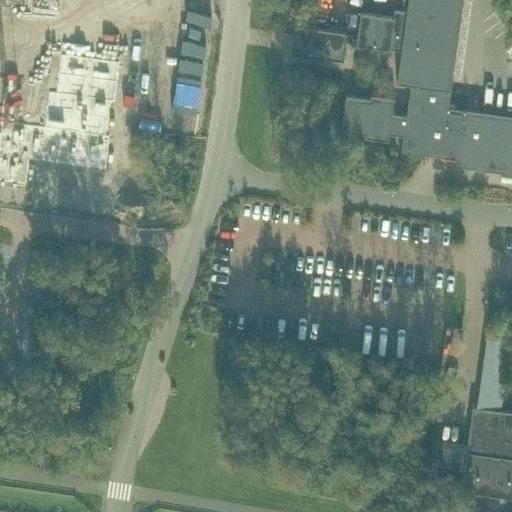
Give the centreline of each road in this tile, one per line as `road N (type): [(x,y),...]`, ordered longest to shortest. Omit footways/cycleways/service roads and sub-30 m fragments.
road 1 (residential): [(115,511),(214,177)]
road 2 (residential): [(511,217),(214,177)]
road 3 (residential): [(214,177),(238,0)]
